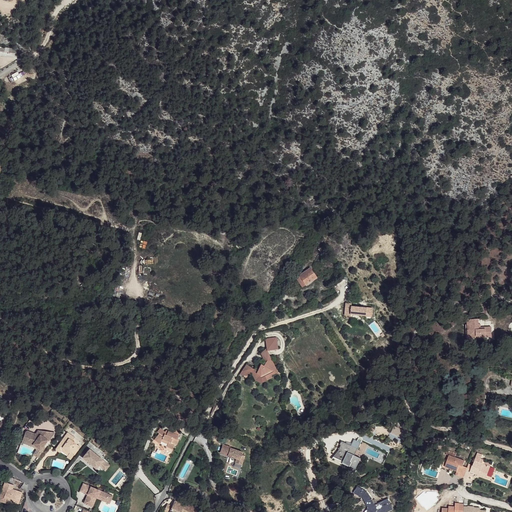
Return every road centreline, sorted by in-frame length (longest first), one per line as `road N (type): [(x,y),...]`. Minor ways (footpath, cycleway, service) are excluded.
road 1 (unclassified): [(154,511),(254,335),(326,309),(342,295)]
road 2 (unknown): [(194,433),(159,421),(134,452),(135,468),(161,498)]
